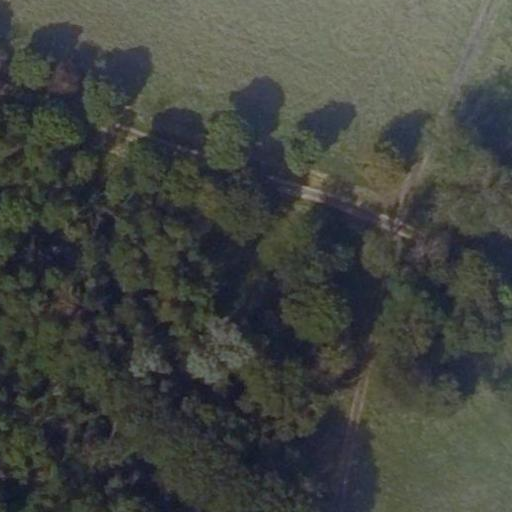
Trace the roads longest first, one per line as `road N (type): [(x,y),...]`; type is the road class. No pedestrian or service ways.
road 1 (track): [(0,96),(511,270)]
road 2 (unclassified): [(487,0),(395,232),(330,511)]
